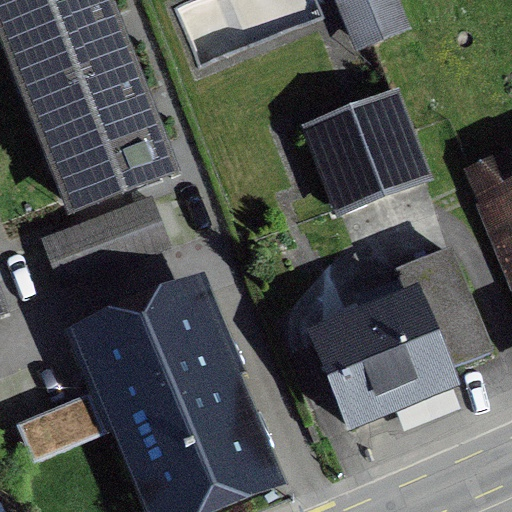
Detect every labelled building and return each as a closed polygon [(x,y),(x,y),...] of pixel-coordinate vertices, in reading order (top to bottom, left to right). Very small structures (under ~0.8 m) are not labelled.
[(0,0),(0,30),(74,226),(181,185),(109,0),(0,0)] [(411,42),(393,0),(333,0),(359,63),(411,42)] [(399,106),(308,141),(342,228),(433,193),(399,106)] [(511,151),(464,172),(511,286),(511,151)] [(149,215),(49,251),(66,298),(166,261),(149,215)] [(412,309),(321,346),(357,435),(457,395),(450,377),(493,360),(454,265),(403,285),(412,309)] [(205,290),(70,346),(111,442),(117,440),(147,511),(257,511),(286,500),(230,365),(236,363),(205,290)] [(0,330),(11,326),(0,297),(0,330)]
